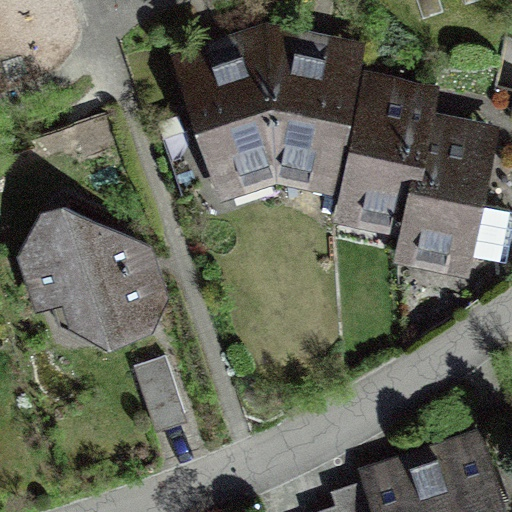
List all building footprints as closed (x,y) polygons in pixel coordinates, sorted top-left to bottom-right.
[(224,208),(278,195),(269,36),(173,62),(224,208)] [(369,55),(269,36),(278,195),(340,210),(369,81),(369,55)] [(339,215),(408,230),(432,124),(438,97),(369,81),(340,210),(339,215)] [(491,138),(432,124),(408,230),(404,246),(463,259),(491,138)] [(67,209),(47,215),(19,259),(37,313),(66,306),(72,326),(114,349),(154,337),(175,299),(154,254),(67,209)] [(511,281),(511,224),(483,218),(472,273),(511,281)] [(511,511),(511,494),(498,450),(394,484),(402,511),(511,511)]
